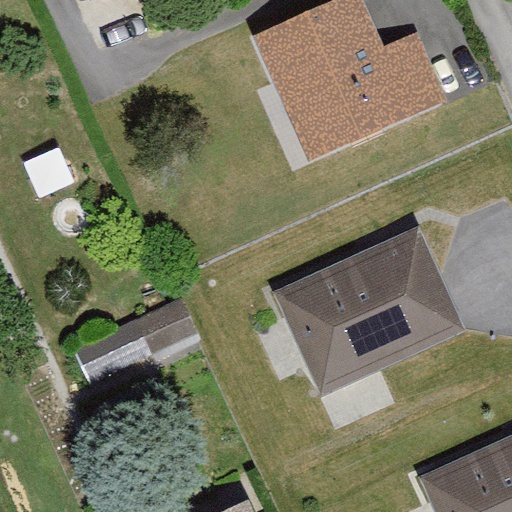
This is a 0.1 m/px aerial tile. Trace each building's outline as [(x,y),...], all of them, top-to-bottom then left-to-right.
[(357,0),(332,0),(255,32),(305,155),(436,101),(408,32),(376,45),(357,0)] [(280,289),(324,398),(462,342),(417,233),(280,289)] [(98,387),(204,331),(184,293),(78,348),(98,387)] [(511,511),(511,446),(423,487),(434,511),(511,511)] [(259,511),(251,494),(214,511),(259,511)]
